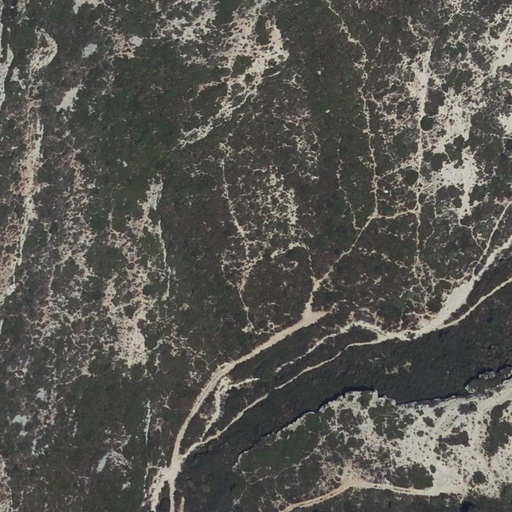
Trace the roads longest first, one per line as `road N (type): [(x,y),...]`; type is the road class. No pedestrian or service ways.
road 1 (track): [(511,401),(488,406),(474,426),(476,469),(462,480),(437,490),(349,484),(281,511)]
road 2 (track): [(175,470),(186,418),(215,375),(244,358)]
